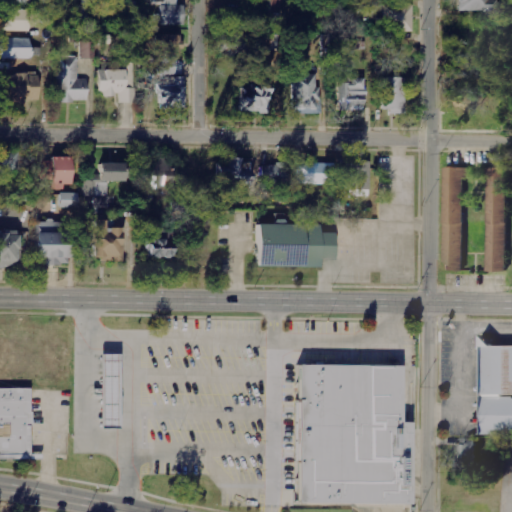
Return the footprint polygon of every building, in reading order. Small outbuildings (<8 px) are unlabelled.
[(156,25),(184,25),(185,5),(178,5),(177,0),(162,0),(162,14),(157,14),(156,25)] [(280,0),(271,0),(272,11),(280,11),(280,0)] [(458,0),(458,11),(497,12),(496,0),(458,0)] [(413,5),(383,5),(383,31),(412,32),(413,5)] [(1,32),(29,32),(30,11),(2,10),(1,32)] [(182,55),(182,35),(157,34),(156,54),(182,55)] [(220,55),(250,54),(249,34),(219,35),(220,55)] [(0,59),(31,59),(31,39),(0,39),(0,59)] [(92,59),(91,42),(80,42),(81,59),(92,59)] [(56,56),(56,102),(87,102),(88,79),(78,79),(78,57),(56,56)] [(158,74),(183,75),(183,60),(159,60),(158,74)] [(136,89),(125,88),(126,70),(99,69),(98,95),(119,95),(119,103),(135,104),(136,89)] [(7,75),(7,107),(26,107),(26,100),(39,101),(39,81),(27,81),(28,75),(7,75)] [(318,75),(292,76),(293,114),(319,113),(318,75)] [(184,78),(157,79),(158,93),(160,93),(160,110),(185,109),(184,78)] [(366,79),(338,78),(338,110),(365,111),(366,79)] [(383,112),(405,113),(406,78),(384,78),(383,112)] [(239,112),(269,112),(270,84),(239,84),(239,112)] [(16,151),(0,151),(0,172),(17,172),(16,151)] [(37,180),(51,181),(51,184),(70,185),(71,157),(49,157),(49,162),(37,162),(37,180)] [(218,159),(218,182),(230,182),(230,186),(250,187),(250,159),(218,159)] [(348,162),(348,190),(356,190),(356,196),(369,197),(370,163),(348,162)] [(335,164),(297,163),(296,185),(335,185),(335,164)] [(147,165),(147,190),(171,190),(171,164),(147,165)] [(262,164),(262,186),(288,186),(288,164),(262,164)] [(443,273),(463,273),(463,168),(443,168),(443,273)] [(487,168),(487,273),(507,273),(507,168),(487,168)] [(77,208),(77,193),(58,193),(59,208),(77,208)] [(121,261),(121,229),(104,228),(104,220),(92,220),(91,261),(121,261)] [(35,258),(45,259),(45,265),(68,265),(69,233),(59,233),(60,224),(36,223),(35,258)] [(258,266),(321,268),(321,260),(335,260),(336,233),(321,233),(322,225),(259,224),(258,266)] [(173,263),(174,230),(148,230),(147,262),(173,263)] [(0,233),(0,267),(17,267),(18,234),(0,233)] [(485,433),(511,432),(511,345),(484,346),(485,433)] [(95,350),(96,429),(116,429),(115,350),(95,350)] [(295,366),(294,500),(408,500),(408,421),(397,421),(397,367),(295,366)] [(32,389),(0,388),(0,459),(31,460),(32,389)] [(478,438),(460,438),(460,470),(477,470),(478,438)]
